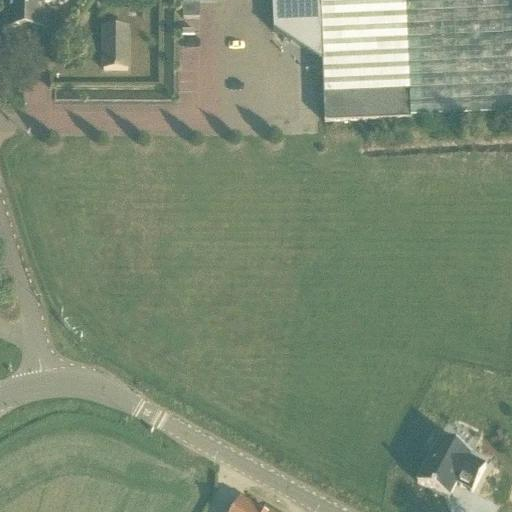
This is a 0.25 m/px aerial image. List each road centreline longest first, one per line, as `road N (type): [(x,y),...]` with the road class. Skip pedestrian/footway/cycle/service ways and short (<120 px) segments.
road 1 (tertiary): [(159,419),(339,511)]
road 2 (unclassified): [(49,387),(0,216)]
